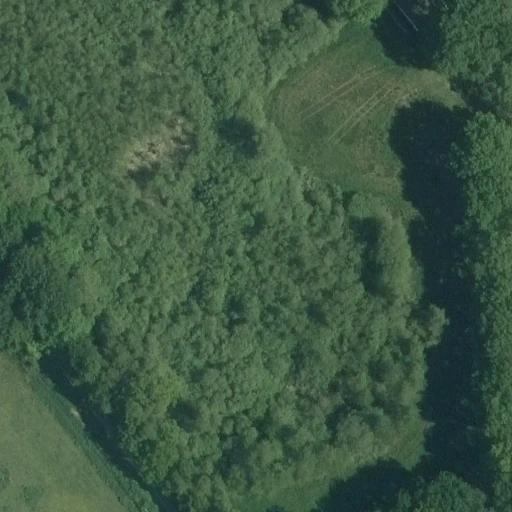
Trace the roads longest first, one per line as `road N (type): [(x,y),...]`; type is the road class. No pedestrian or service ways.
road 1 (track): [(0,290),(170,511)]
road 2 (track): [(466,0),(511,232)]
